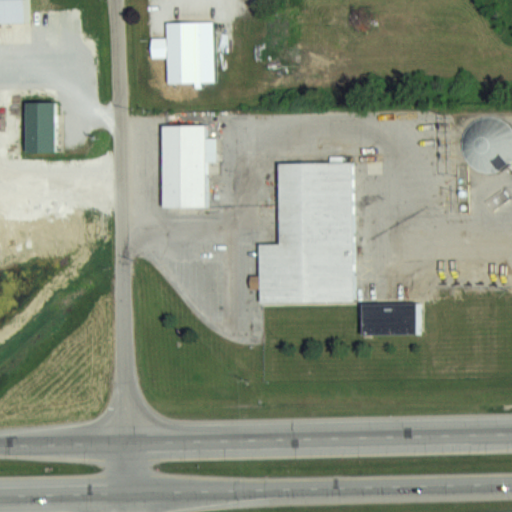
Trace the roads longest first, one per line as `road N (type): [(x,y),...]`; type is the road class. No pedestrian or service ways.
road 1 (trunk): [(511,431),(0,444)]
road 2 (trunk): [(0,493),(511,482)]
road 3 (residential): [(124,441),(114,0)]
